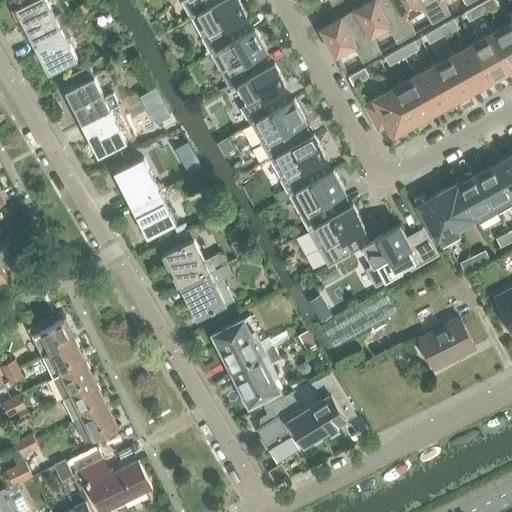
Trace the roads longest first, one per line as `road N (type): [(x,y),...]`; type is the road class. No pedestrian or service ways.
road 1 (residential): [(269,511),(0,63)]
road 2 (residential): [(281,0),(382,175),(511,104)]
road 3 (residential): [(270,511),(511,390)]
